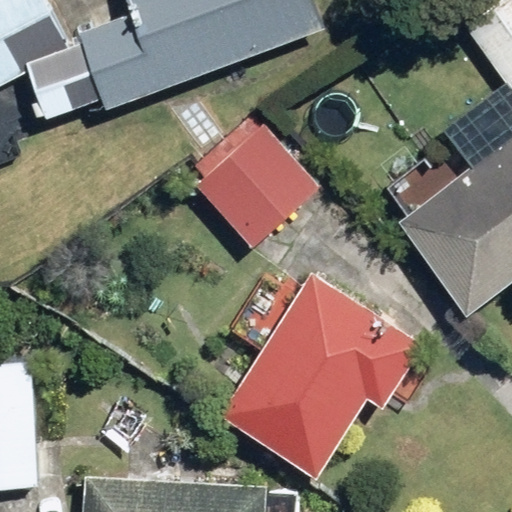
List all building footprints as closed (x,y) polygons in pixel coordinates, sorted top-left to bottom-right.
[(50,0),(0,0),(0,86),(32,68),(47,114),(103,95),(107,105),(329,25),(319,0),(133,0),(135,3),(73,40),(50,0)] [(399,219),(471,309),(511,275),(511,0),(494,0),(464,25),(506,77),(451,122),(478,156),(399,219)] [(321,181),(254,109),(187,172),(255,244),(321,181)] [(95,149),(60,169),(90,221),(125,200),(95,149)] [(418,339),(314,268),(297,293),(274,276),(239,328),(262,344),(219,407),(314,472),(370,391),(384,401),(417,353),(411,349),(418,339)] [(0,485),(35,487),(40,377),(0,375),(0,485)] [(314,511),(267,509),(268,483),(84,472),(81,511),(314,511)]
